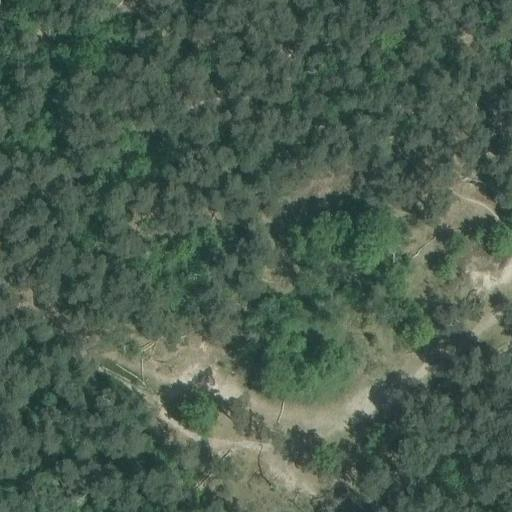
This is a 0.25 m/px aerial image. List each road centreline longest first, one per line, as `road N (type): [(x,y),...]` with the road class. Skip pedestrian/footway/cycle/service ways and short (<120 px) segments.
road 1 (track): [(511,275),(323,511)]
road 2 (track): [(342,485),(190,425),(125,358)]
